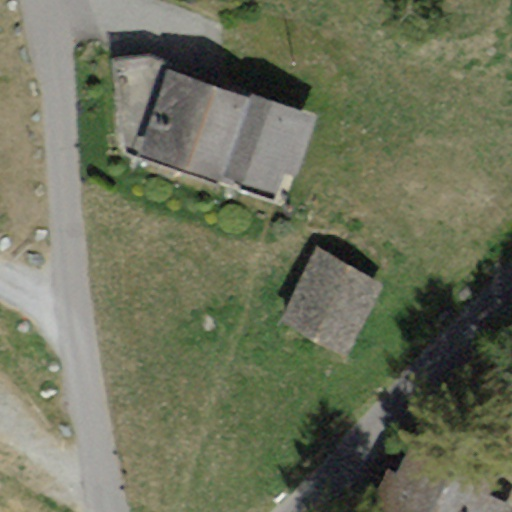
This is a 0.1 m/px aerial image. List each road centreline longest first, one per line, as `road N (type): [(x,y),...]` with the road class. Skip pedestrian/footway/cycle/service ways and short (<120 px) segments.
road 1 (residential): [(111,511),(64,237),(39,0)]
road 2 (residential): [(301,511),(511,284)]
